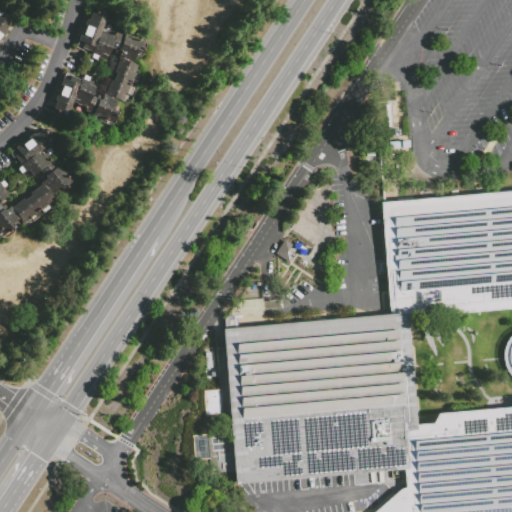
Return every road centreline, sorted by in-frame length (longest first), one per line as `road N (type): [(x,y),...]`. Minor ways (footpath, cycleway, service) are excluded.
road 1 (primary): [(56,429),(336,0)]
road 2 (primary): [(294,0),(145,229)]
road 3 (primary): [(145,229),(77,332)]
